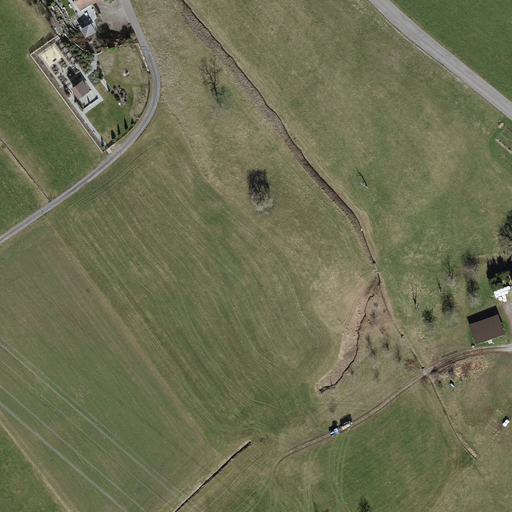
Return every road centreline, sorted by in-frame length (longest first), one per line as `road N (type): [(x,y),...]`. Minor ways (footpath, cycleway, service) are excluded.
road 1 (track): [(125,0),(156,80),(145,121),(103,165),(0,239)]
road 2 (track): [(298,447),(359,420),(458,356),(511,347)]
road 3 (tertiary): [(379,0),(511,111)]
